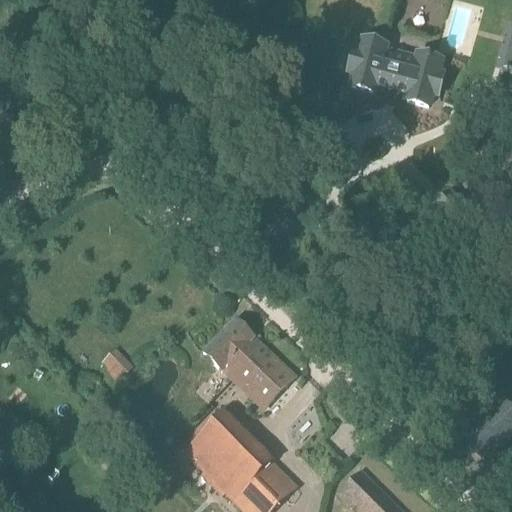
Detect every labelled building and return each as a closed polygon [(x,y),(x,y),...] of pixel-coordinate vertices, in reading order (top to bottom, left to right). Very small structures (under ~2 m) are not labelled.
[(385,51),(363,45),(360,59),(355,57),(350,75),(355,76),(352,89),(373,95),(374,90),(408,99),(407,104),(429,110),(432,96),(437,98),(442,80),(437,79),(440,65),(419,60),(417,65),(413,64),(414,61),(401,58),(388,54),(387,57),(384,56),(385,51)] [(442,216),(431,226),(443,239),(460,224),(455,219),(466,208),(451,191),(434,206),(442,216)] [(234,323),(203,356),(223,375),(224,374),(265,412),(294,381),(252,342),(254,341),(234,323)] [(102,365),(108,371),(106,373),(118,385),(130,372),(112,355),(102,365)] [(511,412),(504,404),(466,443),(487,464),(511,438),(511,412)] [(276,511),(296,492),(280,475),(223,419),(186,456),(234,505),(241,511),(276,511)] [(353,511),(399,511),(362,474),(339,498),(353,511)]
